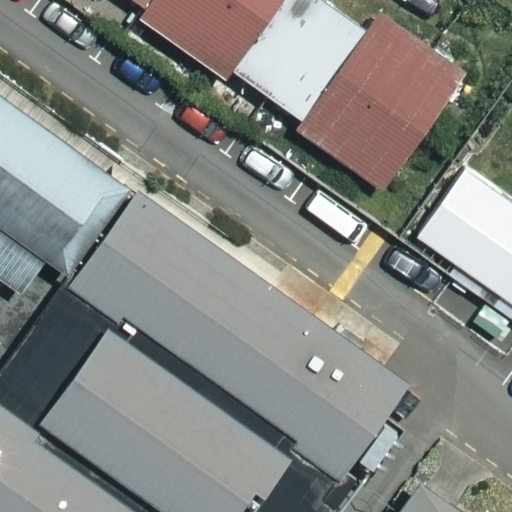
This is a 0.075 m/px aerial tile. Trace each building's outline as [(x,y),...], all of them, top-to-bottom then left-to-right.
[(120,0),(123,2),(123,0),(135,0),(158,15),(150,27),(233,85),(241,74),(315,125),(310,133),(394,192),(472,79),(382,16),(371,32),(324,0),(120,0)] [(110,177),(0,100),(0,239),(44,270),(110,177)] [(511,198),(476,173),(428,240),(511,299),(511,198)] [(403,385),(118,187),(55,277),(340,475),(403,385)] [(251,511),(291,456),(97,321),(30,416),(168,511),(251,511)] [(164,511),(0,397),(0,511),(164,511)] [(511,511),(511,507),(454,466),(420,511),(511,511)]
